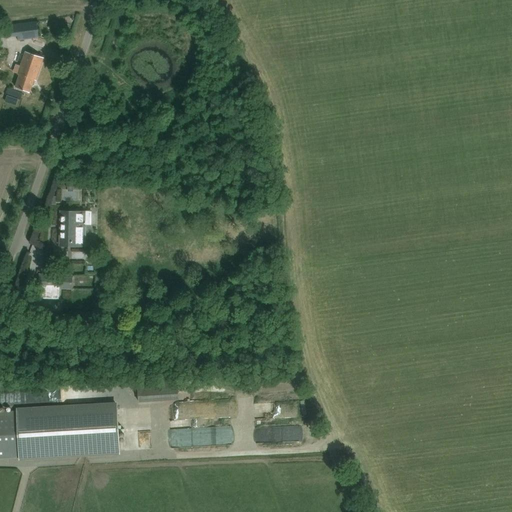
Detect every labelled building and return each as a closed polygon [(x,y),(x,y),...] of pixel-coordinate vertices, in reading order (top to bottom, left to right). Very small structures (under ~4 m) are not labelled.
[(3,26),(5,38),(17,36),(18,40),(38,37),(36,22),(3,26)] [(36,80),(43,58),(25,52),(18,74),(19,75),(15,87),(30,92),(34,80),(36,80)] [(22,94),(7,89),(5,95),(20,100),(22,94)] [(61,212),(60,245),(84,245),(85,224),(84,224),(84,212),(61,212)] [(39,274),(38,288),(60,289),(72,289),(72,287),(74,287),(74,299),(96,300),(97,276),(74,275),(74,277),(72,277),(72,275),(60,275),(39,274)] [(211,292),(205,302),(210,305),(216,295),(211,292)] [(72,319),(71,328),(97,328),(97,320),(72,319)] [(0,412),(0,458),(19,457),(119,452),(117,405),(16,411),(0,412)] [(144,431),(145,446),(154,445),(153,431),(144,431)]
